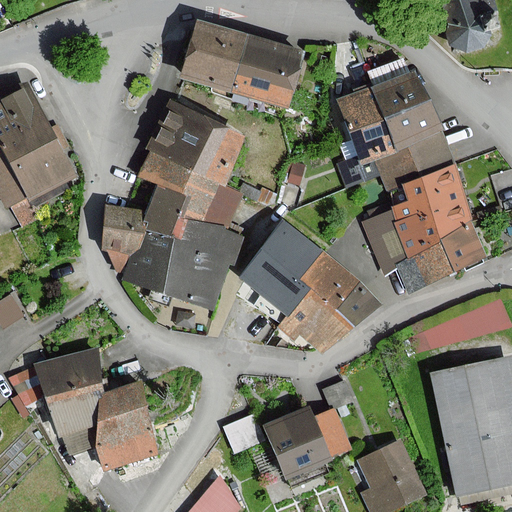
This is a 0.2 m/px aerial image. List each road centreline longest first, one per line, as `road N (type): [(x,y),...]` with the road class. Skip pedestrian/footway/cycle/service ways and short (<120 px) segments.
road 1 (residential): [(106,131),(97,161),(96,264),(129,315),(173,348),(224,361),(318,363),(399,312),(511,267)]
road 2 (residential): [(511,116),(491,110),(373,29),(250,0)]
road 3 (track): [(224,361),(194,440),(151,511)]
road 4 (residential): [(145,4),(106,131)]
road 5 (residential): [(145,4),(24,37)]
road 6 (residential): [(24,37),(106,131)]
